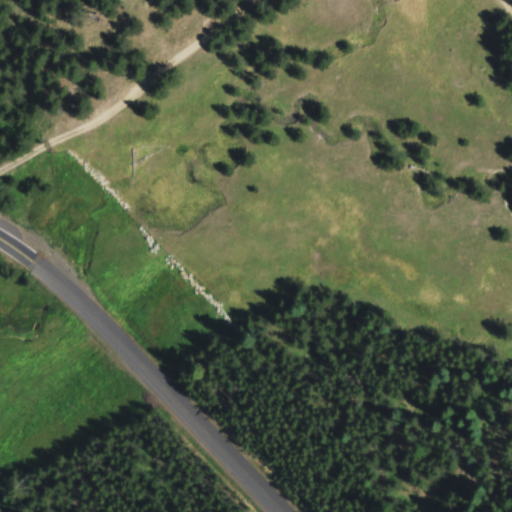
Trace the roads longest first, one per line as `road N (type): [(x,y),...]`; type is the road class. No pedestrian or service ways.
road 1 (track): [(511,5),(504,0),(0,172)]
road 2 (tertiary): [(283,511),(34,256),(0,234)]
